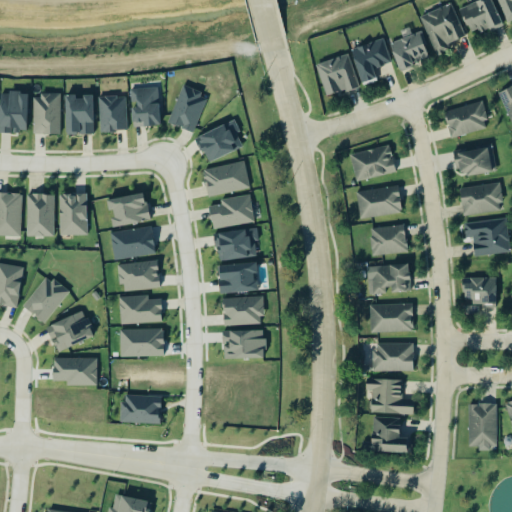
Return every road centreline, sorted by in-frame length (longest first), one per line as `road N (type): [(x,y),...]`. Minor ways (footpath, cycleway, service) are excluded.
road 1 (tertiary): [(268,42),(318,247),(324,338),(308,511)]
road 2 (residential): [(406,102),(432,217),(442,344),(430,511)]
road 3 (residential): [(178,511),(194,344),(185,245),(165,156)]
road 4 (residential): [(316,469),(71,451)]
road 5 (residential): [(71,451),(312,496)]
road 6 (residential): [(293,137),(406,102),(511,52)]
road 7 (residential): [(165,156),(0,161)]
road 8 (residential): [(441,376),(511,370),(502,341),(442,344)]
road 9 (residential): [(21,447),(23,356),(0,334)]
